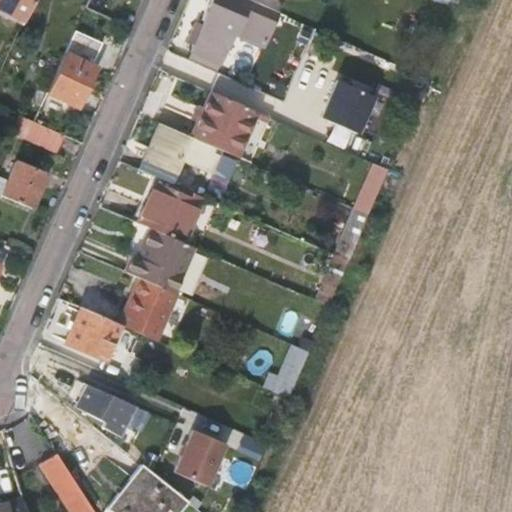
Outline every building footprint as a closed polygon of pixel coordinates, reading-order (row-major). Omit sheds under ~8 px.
[(35,0),(0,0),(0,10),(26,22),(35,0)] [(267,47),(281,14),(250,0),(209,0),(202,18),(205,19),(203,23),(195,19),(187,38),(194,42),(191,49),(218,61),(224,63),(238,34),(267,47)] [(75,33),(65,56),(80,62),(82,57),(95,63),(103,46),(75,33)] [(218,61),(191,49),(189,55),(216,67),(218,61)] [(65,56),(47,95),(79,109),(96,69),(80,62),(65,56)] [(360,131),(374,91),(334,77),(320,117),(360,131)] [(239,159),(258,114),(212,93),(192,139),(221,152),(239,159)] [(59,153),(66,137),(35,123),(27,119),(20,135),(59,153)] [(212,175),(221,152),(192,139),(159,125),(141,170),(170,184),(180,161),(212,175)] [(34,209),(49,174),(18,161),(4,195),(34,209)] [(369,210),(385,167),(372,162),(356,205),(369,210)] [(151,229),(182,242),(198,201),(155,182),(136,223),(151,229)] [(172,292),(193,247),(182,242),(151,229),(138,259),(132,256),(125,271),(139,278),(144,280),(172,292)] [(336,290),(348,263),(330,255),(318,283),(336,290)] [(144,280),(139,278),(132,294),(137,297),(144,280)] [(166,328),(180,296),(172,292),(144,280),(137,297),(132,294),(123,313),(129,315),(124,326),(140,333),(157,340),(163,327),(166,328)] [(119,323),(111,320),(82,307),(67,343),(104,360),(120,324),(119,323)] [(119,323),(120,324),(124,326),(129,315),(123,313),(119,323)] [(89,380),(81,392),(74,388),(67,401),(87,412),(99,420),(97,424),(116,435),(133,405),(89,380)] [(99,420),(87,412),(85,416),(97,424),(99,420)] [(206,487),(224,445),(192,431),(174,473),(206,487)] [(70,511),(93,511),(94,511),(57,452),(40,464),(70,511)] [(110,511),(171,511),(182,498),(139,463),(103,507),(110,511)]
